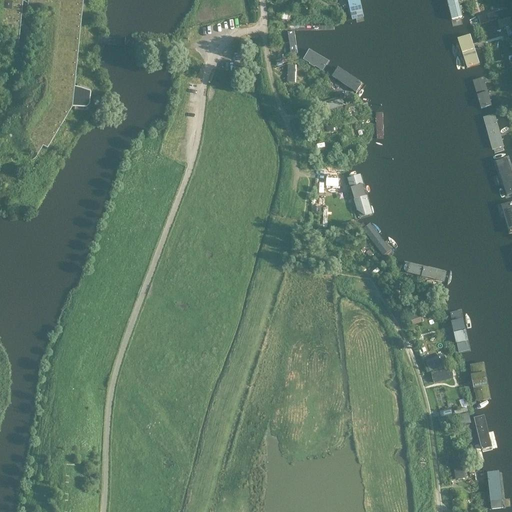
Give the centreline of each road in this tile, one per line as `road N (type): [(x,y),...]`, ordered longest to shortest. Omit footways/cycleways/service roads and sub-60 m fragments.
road 1 (track): [(438,511),(429,425),(406,347),(357,278),(310,264),(301,229),(309,173),(302,126),(279,76),(240,65)]
road 2 (unclassified): [(216,52),(192,158),(111,387),(103,511)]
